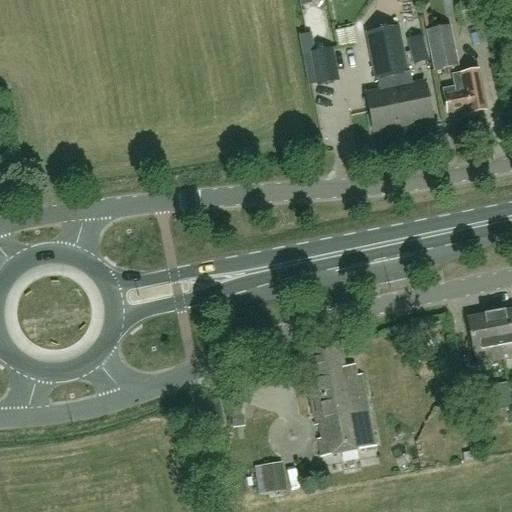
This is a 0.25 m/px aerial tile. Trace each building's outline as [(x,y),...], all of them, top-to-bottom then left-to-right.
[(458,0),(461,13),(481,9),(479,0),(458,0)] [(344,46),(361,43),(357,25),(340,29),(344,46)] [(379,91),(365,94),(373,132),(407,125),(397,76),(407,74),(406,73),(400,42),(397,27),(386,29),(369,32),(372,47),(370,48),(379,91)] [(450,27),(426,32),(434,70),(458,65),(450,27)] [(422,36),(407,41),(413,63),(428,59),(422,36)] [(310,55),(316,85),(333,81),(327,51),(310,55)] [(479,70),(452,76),(455,87),(443,90),(448,113),(468,109),(469,113),(486,110),(479,70)] [(407,74),(397,76),(407,125),(432,120),(424,82),(413,84),(410,72),(406,73),(407,74)] [(504,311),(493,313),(503,360),(511,358),(511,309),(504,311)] [(503,360),(493,313),(483,315),(466,319),(473,352),(474,352),(476,366),(503,360)] [(376,446),(364,391),(361,375),(354,377),(352,367),(345,368),(340,342),(305,350),(313,387),(306,389),(314,427),(321,425),(323,438),(316,439),(320,458),(376,446)] [(217,401),(197,405),(202,429),(222,425),(217,401)] [(284,479),(281,464),(262,467),(265,482),(284,479)]
